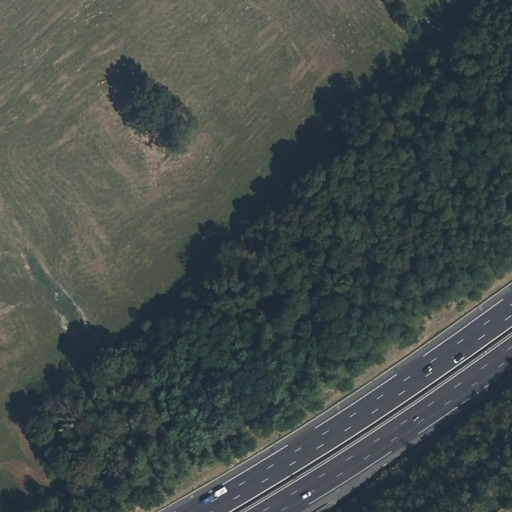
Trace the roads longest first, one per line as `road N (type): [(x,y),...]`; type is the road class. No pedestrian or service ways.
road 1 (motorway): [(511,311),(204,511)]
road 2 (motorway): [(273,511),(511,352)]
